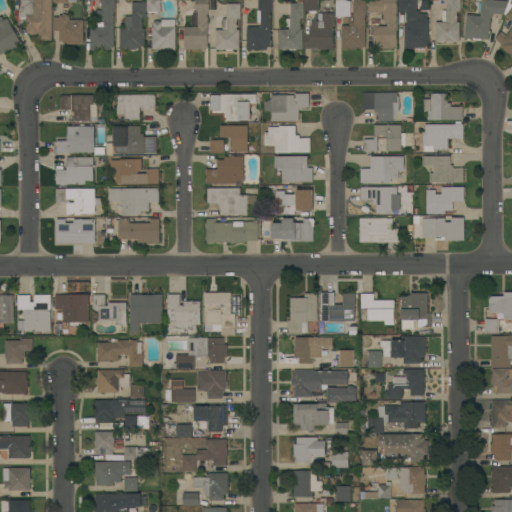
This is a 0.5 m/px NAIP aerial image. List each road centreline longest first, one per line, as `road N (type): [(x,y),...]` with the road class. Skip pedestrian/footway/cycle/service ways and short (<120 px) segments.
road 1 (residential): [(0,265),(511,262)]
road 2 (residential): [(26,83),(488,81)]
road 3 (residential): [(457,511),(457,262)]
road 4 (residential): [(260,265),(260,511)]
road 5 (residential): [(26,83),(28,265)]
road 6 (residential): [(488,81),(489,262)]
road 7 (residential): [(183,127),(184,264)]
road 8 (residential): [(334,127),(335,263)]
road 9 (residential): [(60,382),(60,511)]
